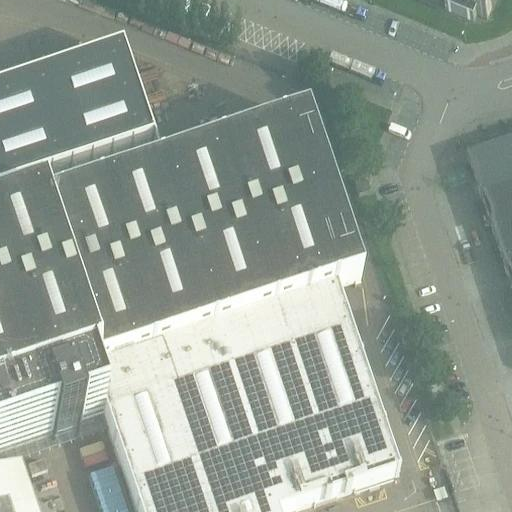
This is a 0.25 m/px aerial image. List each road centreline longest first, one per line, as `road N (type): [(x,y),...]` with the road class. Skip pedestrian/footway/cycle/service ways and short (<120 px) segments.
road 1 (unclassified): [(496,428),(415,185),(446,84)]
road 2 (unclassified): [(238,0),(446,84)]
road 3 (unknown): [(397,508),(422,486),(427,464),(375,314)]
